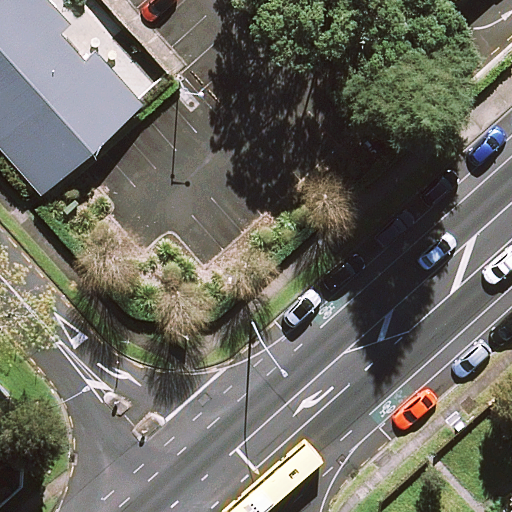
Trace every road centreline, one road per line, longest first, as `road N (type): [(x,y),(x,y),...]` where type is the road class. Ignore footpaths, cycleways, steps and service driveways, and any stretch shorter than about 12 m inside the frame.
road 1 (secondary): [(511,221),(200,499)]
road 2 (residential): [(0,274),(200,499)]
